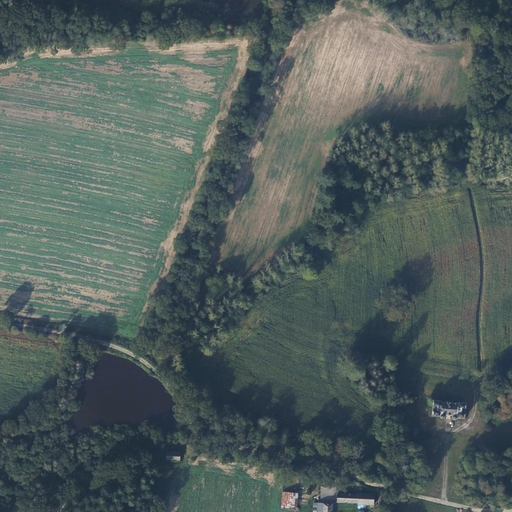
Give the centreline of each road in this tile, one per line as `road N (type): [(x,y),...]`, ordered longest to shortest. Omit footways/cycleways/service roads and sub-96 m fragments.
road 1 (track): [(511,508),(398,487),(204,430),(138,356),(109,342),(0,325)]
road 2 (track): [(267,0),(271,38),(138,356)]
